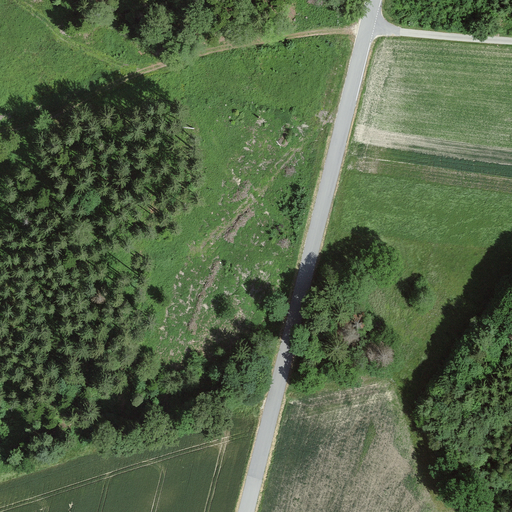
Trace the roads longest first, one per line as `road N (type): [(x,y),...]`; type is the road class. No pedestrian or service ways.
road 1 (tertiary): [(375,0),(247,511)]
road 2 (track): [(364,35),(327,30),(171,58),(26,125),(0,127)]
